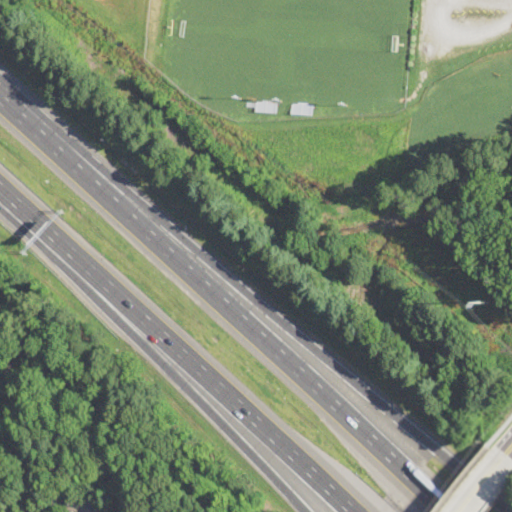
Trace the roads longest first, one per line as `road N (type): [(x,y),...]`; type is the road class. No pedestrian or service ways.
road 1 (motorway): [(507,511),(359,381),(152,229)]
road 2 (motorway): [(451,511),(152,229)]
road 3 (motorway): [(165,348),(354,511)]
road 4 (motorway): [(0,193),(165,348)]
road 5 (motorway): [(165,348),(308,511)]
road 6 (motorway): [(152,229),(0,89)]
